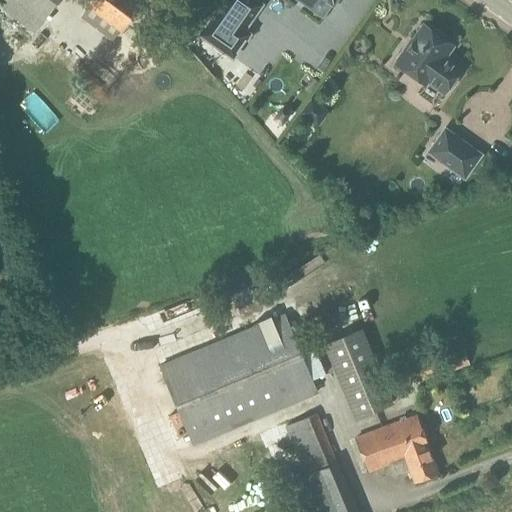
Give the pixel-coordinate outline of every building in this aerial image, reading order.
[(66,0),(0,0),(0,8),(46,44),(71,10),(63,4),(66,0)] [(143,2),(140,0),(89,0),(85,5),(120,32),(143,2)] [(261,14),(243,0),(224,0),(204,30),(236,55),(255,30),(251,26),(261,14)] [(444,57),(452,46),(424,26),(407,49),(405,48),(397,59),(400,60),(397,64),(417,78),(420,74),(445,92),(461,69),(444,57)] [(245,108),(263,91),(237,63),(219,80),(245,108)] [(445,129),(429,152),(464,177),(481,155),(445,129)] [(318,393),(285,313),(159,365),(193,445),(318,393)] [(393,403),(362,328),(323,344),(355,419),(393,403)] [(422,380),(469,365),(462,348),(417,363),(422,380)] [(357,511),(337,462),(317,414),(285,426),(304,474),(294,478),(307,511),(357,511)] [(356,438),(368,472),(389,464),(394,475),(410,469),(414,481),(436,473),(415,416),(356,438)]
